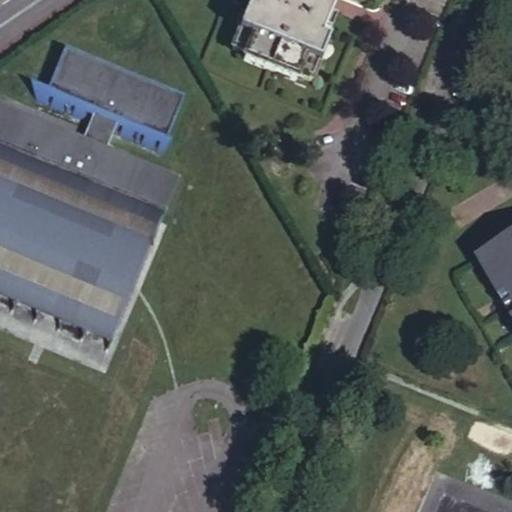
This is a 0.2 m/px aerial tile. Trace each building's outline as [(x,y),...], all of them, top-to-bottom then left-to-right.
[(266,20),(251,59),(265,65),(263,71),(315,92),(319,85),(332,91),(347,53),(338,49),(358,2),(380,10),(384,0),(281,0),(272,22),(266,20)] [(95,128),(86,149),(110,159),(119,139),(166,159),(188,106),(69,55),(47,108),(95,128)] [(0,112),(0,141),(11,117),(0,112)] [(0,295),(105,340),(110,329),(118,332),(160,234),(139,226),(159,180),(110,159),(86,149),(11,117),(0,141),(0,295)] [(179,189),(159,180),(139,226),(160,234),(179,189)] [(511,235),(476,256),(499,295),(508,290),(511,296),(511,316),(511,317),(511,235)] [(499,295),(505,306),(511,301),(511,296),(508,290),(499,295)] [(114,343),(118,332),(110,329),(105,340),(114,343)]
